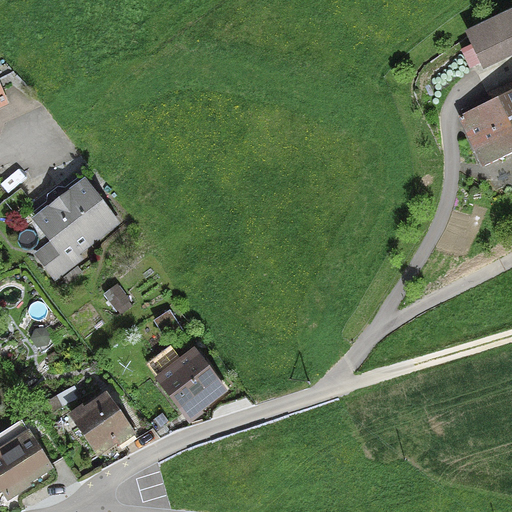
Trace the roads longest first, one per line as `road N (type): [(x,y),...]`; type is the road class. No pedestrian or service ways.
road 1 (residential): [(90,501),(171,441),(259,411)]
road 2 (track): [(511,262),(375,330)]
